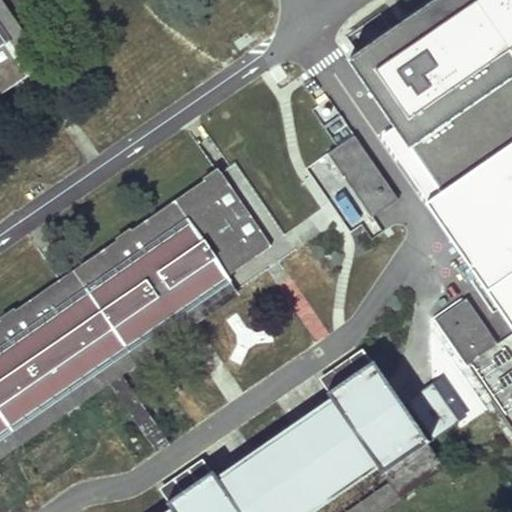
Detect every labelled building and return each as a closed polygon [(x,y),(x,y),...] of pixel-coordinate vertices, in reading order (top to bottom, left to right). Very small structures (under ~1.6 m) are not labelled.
[(511,0),(435,0),(348,60),(427,174),(414,183),(428,204),(511,146),(511,0)] [(0,73),(16,62),(26,78),(36,71),(43,67),(0,3),(0,39),(6,48),(0,52),(0,73)] [(0,96),(26,78),(16,62),(0,73),(0,96)] [(355,137),(329,155),(369,216),(398,198),(355,137)] [(511,146),(428,204),(511,325),(511,146)] [(297,251),(237,163),(208,183),(218,197),(234,188),(263,231),(249,241),(259,256),(126,348),(76,273),(61,284),(112,357),(0,433),(0,455),(109,381),(175,480),(161,491),(170,503),(213,473),(205,460),(189,470),(122,372),(269,271),(338,369),(321,380),(329,392),(373,362),(365,350),(350,361),(281,261),(297,251)] [(218,197),(208,183),(76,273),(126,348),(259,256),(249,241),(263,231),(234,188),(218,197)] [(344,194),(336,199),(351,221),(359,216),(344,194)] [(0,433),(112,357),(61,284),(0,325),(0,433)] [(428,442),(373,362),(329,392),(336,401),(220,483),(213,473),(170,503),(176,511),(304,511),(378,461),(385,471),(428,442)] [(461,422),(435,384),(409,401),(435,440),(461,422)] [(380,511),(446,467),(428,442),(385,471),(392,483),(349,511),(380,511)]
